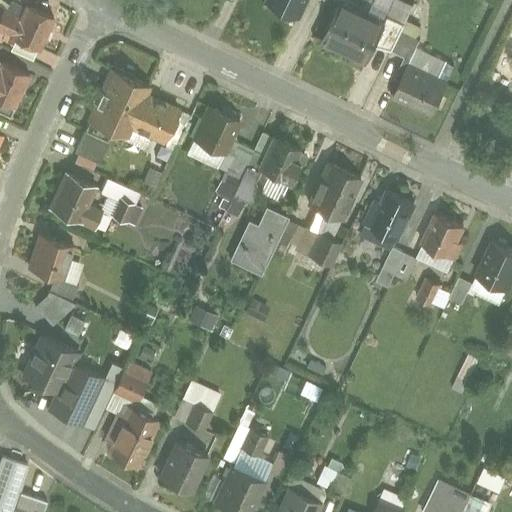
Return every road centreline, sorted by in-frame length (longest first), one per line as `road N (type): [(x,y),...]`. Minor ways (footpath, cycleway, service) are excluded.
road 1 (residential): [(96,8),(511,203)]
road 2 (residential): [(0,214),(96,8)]
road 3 (residential): [(133,511),(0,421)]
